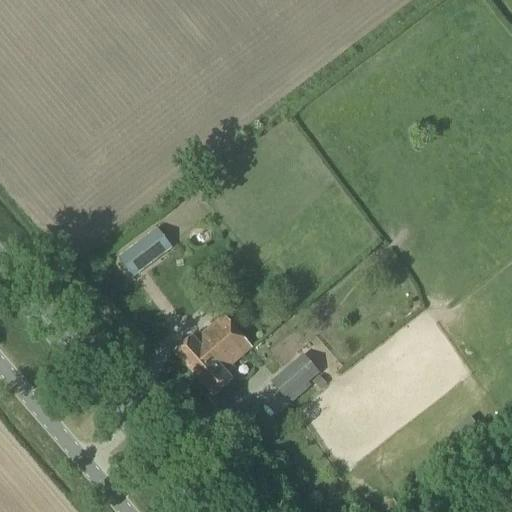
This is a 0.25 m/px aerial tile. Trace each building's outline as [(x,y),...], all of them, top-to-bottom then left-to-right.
[(133,280),(172,250),(157,230),(118,259),(133,280)] [(235,348),(243,357),(251,350),(223,317),(195,342),(193,340),(175,356),(189,372),(202,361),(206,365),(227,346),(235,348)] [(227,371),(243,357),(235,348),(227,346),(206,365),(202,361),(189,372),(213,399),(233,382),(230,379),(232,377),(227,371)] [(287,403),(320,375),(303,356),(271,384),(287,403)] [(262,405),(241,422),(254,438),(275,421),(262,405)]
